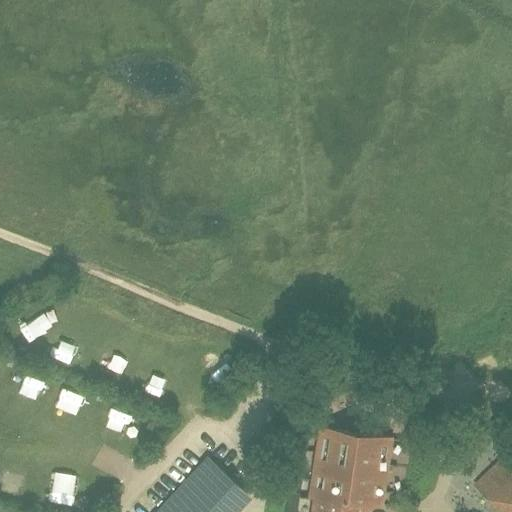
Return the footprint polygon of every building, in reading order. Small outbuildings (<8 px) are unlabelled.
[(19,336),(36,324),(26,308),(8,320),(19,336)] [(48,329),(40,350),(66,358),(73,338),(48,329)] [(190,358),(199,373),(220,361),(211,346),(190,358)] [(92,348),(86,364),(101,370),(107,354),(92,348)] [(141,363),(133,383),(148,389),(156,369),(141,363)] [(13,365),(6,383),(28,390),(34,372),(13,365)] [(366,504),(366,505),(380,507),(390,438),(325,428),(315,497),(366,504)] [(502,511),(505,511),(511,505),(511,449),(476,485),(502,511)] [(217,511),(241,487),(209,458),(158,511),(217,511)] [(0,484),(8,485),(9,471),(0,470),(0,484)] [(63,497),(68,476),(45,470),(40,492),(63,497)] [(366,504),(315,497),(312,511),(365,511),(366,505),(366,504)]
